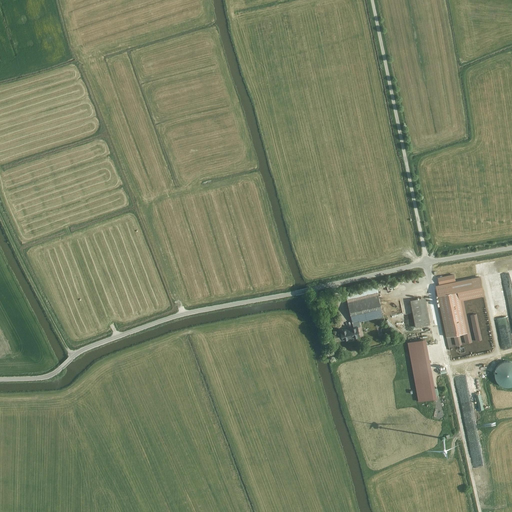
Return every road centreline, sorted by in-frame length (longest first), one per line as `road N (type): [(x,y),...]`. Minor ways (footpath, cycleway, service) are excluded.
road 1 (unclassified): [(428,264),(183,314),(79,350),(45,377),(0,378)]
road 2 (unclassified): [(374,0),(428,264)]
road 3 (track): [(0,399),(82,391),(96,397),(148,511)]
road 4 (track): [(0,210),(74,355)]
road 5 (track): [(74,393),(104,365),(192,331)]
